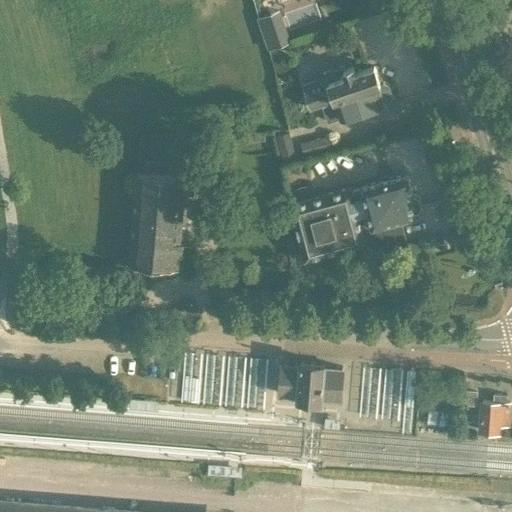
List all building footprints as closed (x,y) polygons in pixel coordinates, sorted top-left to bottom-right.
[(341,117),(383,103),(389,101),(392,95),(388,85),(382,82),(380,82),(375,66),(354,73),(352,67),(344,70),(342,66),(323,72),(324,76),(301,83),(310,110),(321,106),(326,122),(341,117)] [(264,131),(243,133),(244,142),(264,140),(264,131)] [(289,132),(277,135),(283,160),(295,157),(289,132)] [(329,135),(300,142),(303,154),(332,147),(329,135)] [(135,171),(128,264),(178,268),(185,176),(135,171)] [(399,218),(414,213),(418,213),(422,206),(420,198),(413,195),(407,174),(362,186),(362,185),(290,205),(305,257),(363,241),(366,252),(405,241),(399,218)] [(33,285),(31,320),(63,322),(64,286),(33,285)] [(277,395),(309,398),(342,400),(345,365),(280,360),(279,374),(277,395)] [(476,405),(478,391),(478,390),(461,389),(460,404),(476,405)] [(494,392),(494,400),(481,399),(479,432),(498,433),(498,425),(509,426),(510,401),(507,401),(507,393),(494,392)] [(428,408),(427,417),(427,423),(448,425),(450,411),(428,408)] [(200,472),(234,473),(234,452),(201,451),(200,472)]
